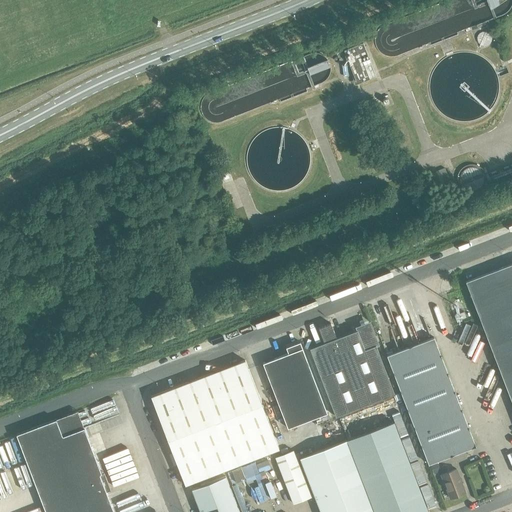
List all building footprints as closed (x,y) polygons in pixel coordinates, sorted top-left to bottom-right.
[(355,85),(377,76),(363,42),(344,50),(356,80),(354,81),(355,85)] [(444,167),(427,173),(431,185),(448,179),(444,167)] [(227,172),(219,175),(221,181),(229,178),(227,172)] [(414,188),(408,190),(412,203),(418,201),(419,202),(424,200),(417,183),(412,185),(414,188)] [(511,263),(465,281),(511,401),(511,263)] [(457,320),(466,317),(464,311),(455,315),(457,320)] [(336,416),(395,394),(376,344),(365,349),(358,329),(341,336),(341,334),(337,332),(335,333),(331,323),(319,328),(324,342),(310,348),(336,416)] [(429,463),(476,445),(434,337),(387,355),(429,463)] [(288,427),(327,412),(300,341),(286,347),(288,353),(263,362),(288,427)] [(185,485),(256,457),(279,448),(245,360),(151,396),(185,485)] [(340,417),(344,425),(359,418),(354,410),(340,417)] [(45,511),(114,511),(106,491),(110,489),(104,472),(102,473),(84,427),(63,435),(56,419),(16,434),(45,511)] [(428,511),(394,422),(347,439),(374,511),(428,511)] [(300,457),(320,511),(374,511),(347,439),(300,457)] [(293,503),(311,496),(293,450),(275,456),(293,503)] [(241,467),(232,470),(236,482),(241,480),(240,478),(244,476),(241,467)] [(451,498),(465,492),(456,469),(441,474),(451,498)] [(200,511),(239,511),(226,476),(192,489),(200,511)]
